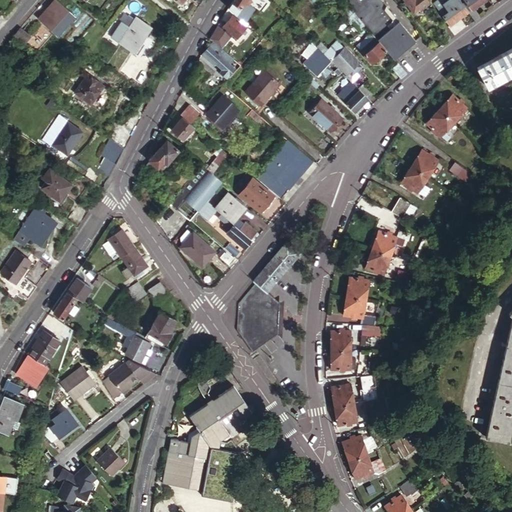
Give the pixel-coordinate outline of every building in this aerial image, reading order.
[(57,0),(54,0),(39,18),(52,29),(69,9),(57,0)] [(232,0),(230,4),(228,7),(241,18),(244,21),(253,10),(246,5),(249,0),(232,0)] [(343,0),(342,1),(354,14),(364,26),(371,33),(375,38),(393,59),(414,41),(379,0),(343,0)] [(428,2),(426,0),(402,0),(412,13),(428,2)] [(448,25),(452,22),(467,11),(458,0),(449,0),(443,4),(449,12),(443,17),(448,25)] [(470,10),(473,8),(483,0),(464,0),(463,1),(470,10)] [(228,7),(221,20),(224,22),(221,27),(222,28),(231,36),(233,33),(236,36),(245,27),(238,21),(241,18),(228,7)] [(467,12),(474,21),(477,19),(480,17),(473,8),(470,10),(467,12)] [(364,26),(354,14),(345,21),(348,25),(351,23),(358,31),(364,26)] [(129,27),(119,41),(134,51),(151,27),(136,17),(129,27)] [(112,36),(119,41),(129,27),(121,22),(112,36)] [(448,25),(447,26),(454,36),(456,34),(459,32),(452,22),(448,25)] [(454,36),(447,26),(439,31),(446,42),(454,36)] [(20,28),(14,34),(23,41),(26,43),(31,35),(20,28)] [(216,28),(214,30),(209,38),(215,43),(220,48),(231,36),(222,28),(220,30),(216,28)] [(324,31),(319,37),(327,44),(332,39),(324,31)] [(375,38),(371,33),(356,45),(360,50),(374,39),(375,38)] [(377,42),(374,39),(360,50),(364,54),(377,42)] [(377,42),(364,54),(363,55),(370,63),(373,60),(379,55),(385,50),(377,42)] [(220,48),(215,43),(206,53),(215,62),(222,68),(220,71),(226,77),(234,68),(223,57),(227,53),(220,48)] [(334,43),(324,53),(345,75),(358,62),(343,48),(341,50),(334,43)] [(511,49),(476,68),(486,86),(511,73),(511,49)] [(213,64),(215,62),(206,53),(204,55),(213,64)] [(314,53),(302,64),(315,76),(326,65),(314,53)] [(400,78),(406,73),(396,62),(390,67),(400,78)] [(271,67),(267,71),(278,81),(281,77),(271,67)] [(278,81),(267,71),(267,70),(246,91),(261,106),(282,85),(278,81)] [(87,74),(75,91),(91,102),(103,84),(87,74)] [(320,86),(311,78),(307,81),(317,90),(320,86)] [(353,85),(367,98),(372,93),(359,80),(353,85)] [(353,85),(352,84),(338,98),(353,112),(367,98),(353,85)] [(222,93),(206,113),(222,127),(239,107),(222,93)] [(452,95),(438,109),(452,124),(467,109),(452,95)] [(321,99),(309,112),(329,131),(341,118),(321,99)] [(199,113),(189,104),(180,115),(182,116),(170,130),(181,139),(193,126),(190,123),(199,113)] [(260,116),(252,109),(248,113),(256,121),(260,116)] [(452,124),(438,109),(425,123),(440,137),(452,124)] [(114,142),(124,149),(139,120),(141,117),(133,113),(122,127),(116,123),(107,137),(114,142)] [(82,130),(67,120),(52,143),(67,153),(82,130)] [(107,137),(105,135),(97,152),(104,156),(116,163),(124,149),(114,142),(107,137)] [(149,157),(150,158),(162,169),(180,149),(167,138),(149,157)] [(287,140),(255,177),(280,198),(312,161),(287,140)] [(421,149),(410,167),(426,178),(438,161),(421,149)] [(227,155),(222,150),(208,167),(213,172),(227,155)] [(46,160),(36,153),(32,159),(42,166),(46,160)] [(113,169),(116,163),(104,156),(101,163),(113,169)] [(145,163),(144,166),(155,176),(162,169),(150,158),(145,163)] [(97,169),(109,176),(113,169),(101,163),(97,169)] [(206,200),(222,181),(213,173),(203,164),(201,167),(170,203),(190,218),(206,200)] [(453,164),(448,171),(465,183),(470,177),(453,164)] [(47,177),(53,169),(49,166),(44,174),(47,177)] [(426,178),(410,167),(398,183),(415,194),(426,178)] [(72,182),(53,169),(47,177),(40,187),(59,200),(72,182)] [(241,195),(259,211),(263,205),(267,201),(271,197),(272,195),(254,180),(241,195)] [(215,207),(221,213),(231,222),(236,217),(244,206),(227,192),(215,207)] [(389,212),(400,219),(410,204),(398,197),(389,212)] [(77,226),(88,210),(77,204),(67,219),(77,226)] [(54,220),(35,206),(20,228),(38,242),(54,220)] [(207,207),(201,213),(208,219),(213,213),(207,207)] [(230,227),(233,224),(231,222),(221,213),(218,217),(230,227)] [(231,222),(233,224),(239,229),(244,223),(236,217),(231,222)] [(251,239),(254,242),(257,237),(260,235),(245,222),(244,223),(239,229),(251,239)] [(243,247),(251,239),(239,229),(233,224),(230,227),(226,232),(243,247)] [(120,257),(135,248),(122,229),(108,239),(120,257)] [(179,242),(181,244),(191,233),(186,229),(179,237),(179,242)] [(398,229),(395,236),(404,239),(406,232),(398,229)] [(369,248),(388,254),(391,244),(394,236),(375,230),(369,248)] [(191,233),(181,244),(180,246),(201,265),(213,250),(192,232),(191,233)] [(394,236),(391,244),(401,247),(404,239),(395,236),(394,236)] [(35,241),(28,252),(38,259),(45,249),(35,241)] [(297,256),(299,254),(286,242),(252,281),(255,283),(266,293),(280,276),(294,260),(297,256)] [(232,243),(226,250),(235,258),(241,251),(232,243)] [(410,247),(405,257),(413,261),(418,250),(410,247)] [(147,265),(135,248),(120,257),(132,275),(147,265)] [(381,273),(388,254),(369,248),(363,268),(381,273)] [(21,274),(26,267),(31,260),(17,250),(0,272),(14,283),(21,274)] [(229,265),(234,259),(225,250),(222,253),(219,257),(229,265)] [(30,270),(26,267),(21,274),(24,276),(30,270)] [(398,270),(395,281),(415,286),(418,274),(398,270)] [(349,276),(345,297),(365,301),(368,279),(349,276)] [(76,297),(80,299),(90,286),(77,277),(67,290),(76,297)] [(179,308),(160,281),(149,290),(156,309),(175,316),(179,308)] [(146,292),(138,282),(127,290),(135,301),(146,292)] [(274,301),(266,293),(255,283),(237,304),(236,330),(252,353),(262,345),(277,334),(274,301)] [(407,286),(398,283),(396,289),(405,292),(407,286)] [(76,297),(67,290),(52,310),(62,317),(76,297)] [(365,301),(345,297),(342,315),(361,318),(362,318),(362,314),(365,301)] [(110,309),(105,316),(109,319),(115,312),(110,309)] [(144,337),(162,346),(164,341),(169,332),(175,320),(158,311),(145,334),(144,337)] [(375,316),(362,314),(362,318),(361,318),(360,324),(374,325),(375,316)] [(511,425),(511,316),(487,427),(484,437),(508,443),(511,425)] [(133,335),(135,332),(133,331),(125,327),(116,322),(113,328),(127,334),(127,336),(131,338),(133,335)] [(128,322),(125,327),(133,331),(135,328),(136,326),(128,322)] [(135,332),(144,337),(145,334),(135,328),(133,331),(135,332)] [(37,349),(31,358),(42,364),(57,340),(42,329),(31,346),(37,349)] [(331,330),(330,351),(351,351),(351,331),(331,330)] [(149,343),(133,335),(131,338),(123,354),(139,362),(149,343)] [(31,346),(26,355),(31,358),(37,349),(31,346)] [(351,351),(330,351),(330,371),(351,371),(351,351)] [(31,358),(26,355),(14,373),(34,385),(46,367),(42,364),(31,358)] [(128,358),(107,375),(120,392),(139,377),(149,369),(128,358)] [(60,384),(60,385),(73,401),(95,383),(82,366),(60,384)] [(156,373),(149,369),(139,377),(143,383),(146,381),(154,374),(156,373)] [(120,392),(107,375),(101,379),(112,398),(120,392)] [(330,387),(333,407),(352,403),(349,384),(330,387)] [(234,447),(229,439),(248,426),(243,418),(250,413),(246,407),(232,387),(212,401),(209,399),(205,402),(204,406),(186,418),(195,430),(185,437),(184,445),(169,442),(161,486),(201,494),(200,498),(230,504),(239,455),(233,454),(234,447)] [(14,418),(20,402),(5,396),(0,409),(0,430),(8,433),(14,418)] [(24,403),(20,402),(14,418),(18,420),(24,403)] [(352,403),(333,407),(335,426),(354,424),(355,423),(354,418),(352,403)] [(249,404),(246,407),(250,413),(254,411),(249,404)] [(75,424),(64,411),(51,421),(54,426),(49,429),(57,439),(75,424)] [(354,424),(356,430),(368,427),(365,415),(354,418),(355,423),(354,424)] [(356,430),(358,436),(361,435),(364,445),(372,443),(369,434),(371,434),(368,427),(356,430)] [(406,436),(398,440),(401,444),(406,441),(413,452),(419,447),(410,434),(406,436)] [(341,441),(347,460),(367,453),(364,445),(361,435),(358,436),(341,441)] [(121,458),(106,443),(92,457),(107,472),(121,458)] [(384,471),(377,450),(367,453),(373,472),(377,471),(378,473),(384,471)] [(367,453),(347,460),(353,479),(373,472),(367,453)] [(73,476),(70,483),(87,491),(91,484),(88,481),(94,476),(84,465),(74,473),(73,476)] [(62,482),(63,479),(70,483),(73,476),(67,473),(61,470),(56,478),(62,482)] [(409,478),(399,485),(404,492),(414,484),(409,478)] [(62,482),(55,494),(58,496),(69,501),(73,493),(83,498),(87,491),(70,483),(63,479),(62,482)] [(384,506),(387,511),(410,511),(411,511),(401,495),(384,506)]
